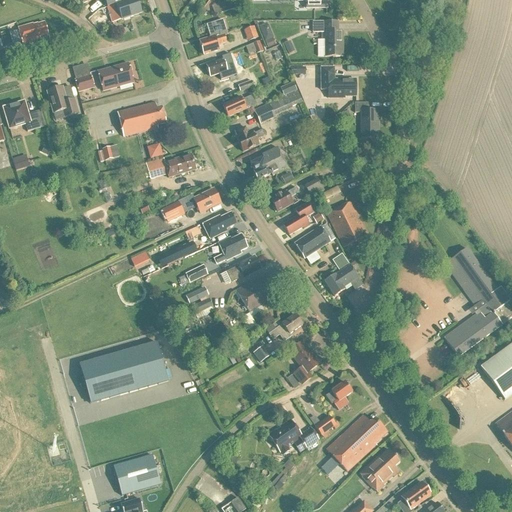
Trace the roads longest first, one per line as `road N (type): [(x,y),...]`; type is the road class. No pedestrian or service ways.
road 1 (unclassified): [(342,340),(229,171),(169,34)]
road 2 (residential): [(342,340),(379,264),(389,185),(421,71)]
road 3 (unknown): [(18,306),(244,193)]
road 4 (track): [(357,360),(241,424),(167,511)]
road 5 (unclassified): [(468,511),(342,340)]
road 6 (unknown): [(70,418),(61,384),(70,361),(161,346),(173,381),(158,396)]
